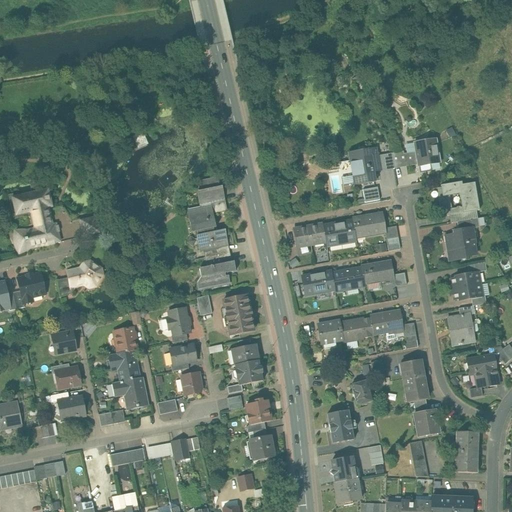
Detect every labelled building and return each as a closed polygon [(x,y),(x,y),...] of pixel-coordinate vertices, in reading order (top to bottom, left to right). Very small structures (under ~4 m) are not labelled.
[(142,132),(132,136),(138,149),(148,144),(146,139),(142,132)] [(435,139),(415,142),(417,152),(407,153),(408,163),(418,161),(419,166),(439,163),(435,139)] [(376,148),(348,152),(350,160),(354,182),(354,185),(375,181),(374,172),(373,172),(373,169),(382,167),(380,155),(377,156),(376,148)] [(404,151),(391,153),(394,165),(408,163),(407,153),(404,154),(404,151)] [(391,153),(380,155),(382,167),(394,165),(391,153)] [(350,160),(338,162),(342,184),(354,182),(350,160)] [(214,178),(206,179),(207,181),(200,182),(198,185),(203,210),(212,208),(213,213),(224,211),(217,180),(214,178)] [(449,215),(476,211),(479,210),(475,183),(462,185),(462,182),(441,185),(441,187),(437,188),(441,210),(445,209),(446,216),(449,215)] [(381,200),(379,186),(364,188),(366,202),(381,200)] [(51,226),(47,207),(51,206),(47,190),(13,197),(16,213),(31,210),(35,229),(23,232),(27,248),(29,247),(58,241),(55,225),(51,226)] [(212,208),(191,212),(199,251),(206,250),(207,257),(205,258),(206,262),(216,260),(214,248),(228,245),(225,230),(214,232),(213,228),(215,227),(212,208)] [(476,211),(449,215),(450,222),(447,223),(447,224),(457,222),(478,218),(476,211)] [(382,213),(352,219),(352,221),(355,237),(385,232),(384,228),(382,213)] [(95,218),(81,221),(84,235),(98,232),(95,218)] [(478,218),(457,222),(458,230),(473,228),(479,227),(478,218)] [(352,221),(323,226),(326,242),(326,245),(356,239),(355,237),(352,221)] [(315,226),(312,226),(311,226),(308,227),(311,245),(314,244),(314,245),(315,245),(314,244),(322,243),(323,243),(326,242),(323,226),(322,224),(316,226),(316,225),(315,225),(315,226)] [(396,226),(384,228),(385,232),(386,240),(398,238),(396,226)] [(300,228),(293,230),(296,247),(299,247),(300,247),(308,245),(308,246),(308,245),(311,245),(308,227),(304,228),(304,227),(303,227),(304,228),(301,228),(300,228)] [(458,230),(453,231),(454,234),(445,236),(447,251),(452,250),(454,261),(462,259),(464,261),(465,259),(466,258),(466,257),(476,255),(474,244),(475,243),(473,228),(458,230)] [(398,238),(386,240),(387,246),(399,243),(398,238)] [(399,243),(387,246),(389,252),(400,249),(399,243)] [(228,245),(214,248),(216,260),(230,257),(228,245)] [(230,257),(216,260),(217,265),(231,262),(230,257)] [(231,262),(217,265),(216,260),(206,262),(207,267),(203,268),(204,276),(201,277),(197,283),(198,289),(200,289),(229,283),(228,275),(225,276),(224,273),(235,271),(233,262),(231,262)] [(390,261),(361,266),(361,268),(364,285),(394,279),(393,275),(390,261)] [(90,262),(83,264),(84,268),(66,272),(68,280),(70,287),(74,286),(90,283),(95,287),(102,276),(101,269),(90,262)] [(485,262),(467,266),(468,273),(477,272),(486,271),(485,262)] [(332,274),(331,274),(334,290),(334,292),(343,291),(342,289),(357,286),(357,288),(364,287),(364,285),(361,268),(332,274)] [(331,272),(301,277),(305,296),(334,290),(331,274),(332,274),(331,272)] [(468,273),(461,275),(462,277),(451,279),(452,289),(480,285),(477,272),(468,273)] [(405,273),(393,275),(394,279),(395,287),(407,285),(405,273)] [(32,274),(26,275),(26,277),(17,279),(20,291),(23,304),(24,304),(32,302),(31,295),(36,294),(36,296),(45,295),(40,274),(32,276),(32,274)] [(68,280),(57,282),(60,297),(69,295),(74,286),(70,287),(68,280)] [(4,282),(0,282),(0,304),(8,303),(6,294),(4,282)] [(480,285),(452,289),(454,300),(465,298),(466,300),(471,299),(482,297),(480,285)] [(20,291),(12,293),(16,309),(24,308),(24,304),(23,304),(20,291)] [(12,293),(6,294),(8,303),(9,311),(16,309),(12,293)] [(208,296),(197,298),(200,316),(212,314),(208,296)] [(246,296),(223,301),(230,336),(254,331),(251,316),(252,316),(250,310),(249,311),(246,296)] [(482,297),(471,299),(472,306),(486,304),(485,296),(482,297)] [(471,306),(458,309),(460,316),(470,314),(470,315),(473,314),(471,306)] [(185,309),(168,312),(170,319),(166,320),(168,330),(172,329),(173,336),(173,337),(186,334),(190,333),(185,309)] [(399,311),(370,316),(370,318),(373,335),(403,330),(402,325),(399,311)] [(142,322),(139,313),(131,315),(134,325),(142,322)] [(460,316),(447,318),(449,327),(450,327),(453,345),(475,342),(470,315),(470,314),(460,316)] [(360,321),(354,322),(353,321),(340,323),(341,326),(343,339),(344,342),(373,336),(373,335),(370,318),(361,320),(360,321)] [(334,323),(318,326),(318,325),(317,325),(321,344),(321,343),(343,339),(341,326),(335,327),(334,323)] [(414,323),(402,325),(403,330),(404,337),(416,335),(414,323)] [(132,328),(114,332),(119,354),(133,351),(136,351),(132,328)] [(72,332),(52,336),(55,354),(76,350),(72,332)] [(186,334),(173,337),(173,336),(171,337),(173,343),(187,340),(186,334)] [(250,339),(238,342),(239,348),(251,346),(250,339)] [(417,341),(405,343),(406,349),(418,347),(417,341)] [(193,345),(169,350),(172,365),(172,366),(188,363),(196,361),(193,345)] [(239,348),(229,350),(232,366),(235,366),(258,361),(255,345),(251,346),(239,348)] [(511,359),(511,347),(510,345),(503,350),(510,360),(511,359)] [(501,346),(489,349),(491,355),(493,355),(494,361),(502,360),(497,354),(503,350),(501,346)] [(510,360),(503,350),(497,354),(502,360),(505,364),(510,360)] [(119,354),(108,356),(111,370),(119,369),(121,382),(139,378),(133,351),(119,354)] [(491,355),(466,360),(468,372),(495,367),(494,361),(493,355),(491,355)] [(420,360),(401,363),(408,403),(414,402),(426,399),(428,399),(420,360)] [(258,361),(235,366),(236,371),(235,371),(237,381),(238,381),(238,385),(239,386),(241,386),(262,381),(261,374),(262,374),(261,367),(260,367),(258,361)] [(382,361),(371,363),(374,380),(386,378),(382,361)] [(188,363),(172,366),(172,365),(171,366),(172,372),(189,369),(188,363)] [(69,364),(51,367),(52,374),(55,373),(70,370),(69,364)] [(495,367),(468,372),(469,375),(474,374),(477,388),(477,389),(481,388),(499,385),(495,367)] [(70,370),(55,373),(59,388),(80,384),(77,368),(70,370)] [(30,373),(23,375),(24,377),(21,378),(22,384),(25,383),(26,386),(32,385),(30,373)] [(198,373),(181,376),(185,396),(200,393),(199,386),(200,384),(198,373)] [(121,382),(112,384),(115,398),(125,396),(128,410),(128,409),(147,405),(147,406),(142,378),(139,378),(121,382)] [(368,380),(351,386),(357,406),(374,401),(368,380)] [(238,385),(227,387),(229,394),(242,391),(241,386),(239,386),(238,385)] [(477,388),(469,389),(471,398),(482,396),(481,388),(477,389),(477,388)] [(67,393),(50,396),(51,403),(57,402),(57,401),(69,399),(67,393)] [(69,399),(57,401),(57,402),(58,407),(55,412),(60,415),(61,421),(67,420),(74,425),(78,418),(85,416),(82,396),(69,399)] [(240,396),(227,399),(228,405),(241,402),(240,396)] [(261,399),(255,401),(255,403),(246,405),(248,416),(247,416),(248,422),(250,422),(250,425),(264,423),(270,422),(266,401),(262,402),(261,399)] [(426,399),(414,402),(415,408),(427,406),(426,399)] [(175,400),(169,401),(171,413),(177,412),(175,400)] [(169,401),(163,402),(166,414),(171,413),(169,401)] [(163,402),(157,403),(160,415),(166,414),(163,402)] [(241,402),(228,405),(229,410),(243,408),(241,402)] [(16,403),(0,406),(0,430),(21,426),(16,403)] [(427,406),(415,408),(416,414),(428,411),(427,406)] [(416,414),(414,414),(419,437),(419,435),(438,431),(439,433),(435,410),(428,411),(416,414)] [(117,411),(111,412),(113,424),(119,423),(117,411)] [(348,411),(327,415),(332,444),(353,440),(348,411)] [(111,412),(105,414),(107,425),(113,424),(111,412)] [(105,414),(99,415),(101,427),(107,425),(105,414)] [(250,425),(247,426),(248,433),(253,432),(266,430),(264,423),(250,425)] [(53,424),(47,425),(49,437),(55,436),(53,424)] [(40,427),(32,428),(35,440),(43,438),(40,427)] [(266,430),(253,432),(254,439),(267,436),(266,430)] [(477,432),(457,432),(456,472),(476,472),(475,471),(476,465),(477,440),(476,440),(476,434),(477,434),(477,432)] [(254,439),(249,440),(253,461),(273,457),(271,448),(272,448),(270,436),(267,436),(254,439)] [(197,437),(185,440),(188,452),(200,449),(197,437)] [(185,440),(173,442),(177,460),(189,458),(188,452),(185,440)] [(422,441),(409,443),(410,450),(423,447),(422,441)] [(171,444),(158,446),(161,459),(174,457),(171,444)] [(161,459),(158,446),(147,448),(149,461),(161,459)] [(380,446),(368,448),(371,465),(383,463),(380,446)] [(423,447),(410,450),(412,456),(424,453),(423,447)] [(143,449),(136,450),(138,462),(145,460),(143,449)] [(136,450),(110,455),(112,467),(138,462),(136,450)] [(424,453),(412,456),(413,462),(425,460),(424,453)] [(353,458),(331,461),(333,470),(330,473),(333,475),(335,483),(356,479),(355,479),(353,468),(354,468),(353,458)] [(425,460),(413,462),(414,468),(427,466),(425,460)] [(63,462),(55,463),(57,476),(65,475),(63,462)] [(55,463),(44,465),(47,478),(57,476),(55,463)] [(44,465),(34,467),(34,470),(36,480),(47,478),(44,465)] [(427,466),(414,468),(415,476),(429,477),(427,466)] [(34,470),(0,476),(0,488),(36,482),(36,480),(34,470)] [(250,475),(237,477),(240,492),(253,489),(250,475)] [(356,479),(335,483),(339,504),(360,500),(356,479)] [(471,511),(472,499),(431,497),(431,503),(430,511),(471,511)] [(92,501),(82,503),(83,510),(93,508),(92,501)] [(415,511),(416,502),(401,501),(401,505),(400,511),(415,511)] [(430,511),(431,503),(416,502),(415,511),(430,511)] [(239,511),(238,506),(230,507),(229,503),(222,505),(222,511),(239,511)]
